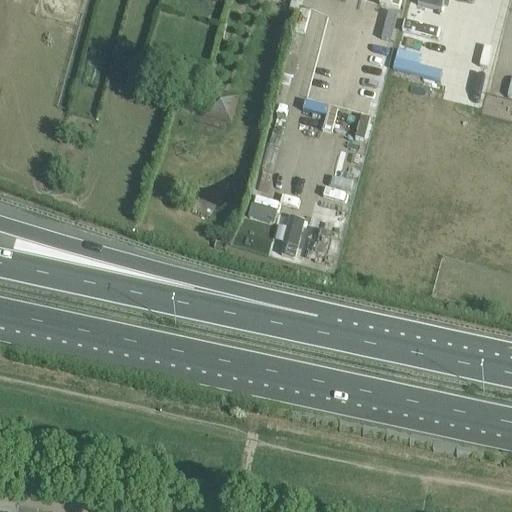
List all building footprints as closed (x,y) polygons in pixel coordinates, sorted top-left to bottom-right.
[(288,13),(298,16),(302,0),(291,0),(291,4),(288,13)] [(360,0),(400,10),(402,0),(360,0)] [(409,0),(402,48),(428,51),(435,0),(409,0)] [(210,89),(203,117),(232,124),(239,96),(210,89)] [(321,129),(326,111),(306,106),(302,124),(321,129)]
